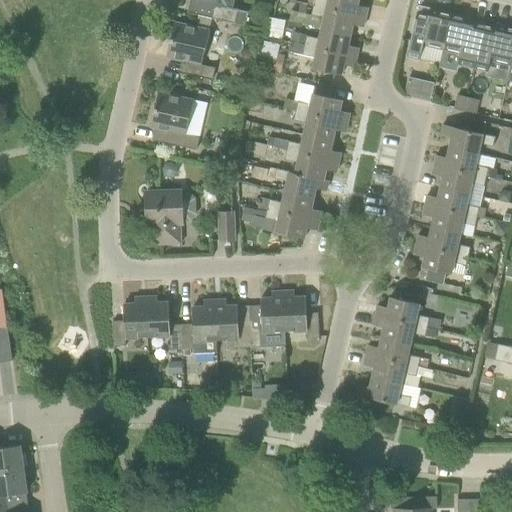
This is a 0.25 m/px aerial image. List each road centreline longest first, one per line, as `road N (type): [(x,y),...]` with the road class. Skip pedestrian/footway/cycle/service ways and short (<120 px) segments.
road 1 (residential): [(359,270),(317,264),(116,271),(112,154),(150,0)]
road 2 (residential): [(359,270),(392,243),(423,108),(377,92),(399,0)]
road 3 (residential): [(44,411),(173,411),(316,435)]
road 4 (residential): [(316,435),(359,270)]
road 5 (residential): [(368,448),(456,465),(511,464)]
